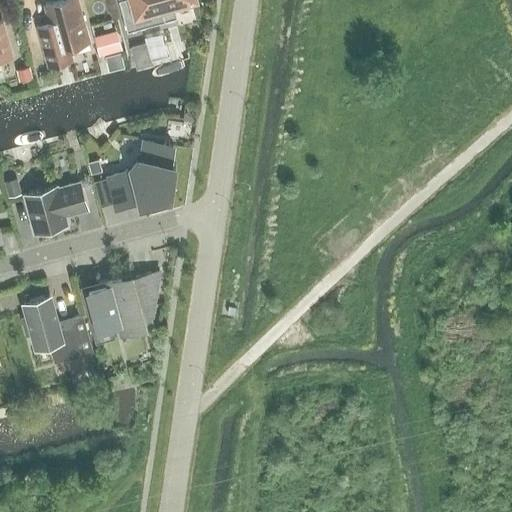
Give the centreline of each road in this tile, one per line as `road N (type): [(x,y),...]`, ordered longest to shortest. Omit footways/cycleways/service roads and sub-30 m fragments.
road 1 (unclassified): [(171,511),(213,210)]
road 2 (residential): [(213,210),(0,268)]
road 3 (unclassified): [(213,210),(245,0)]
